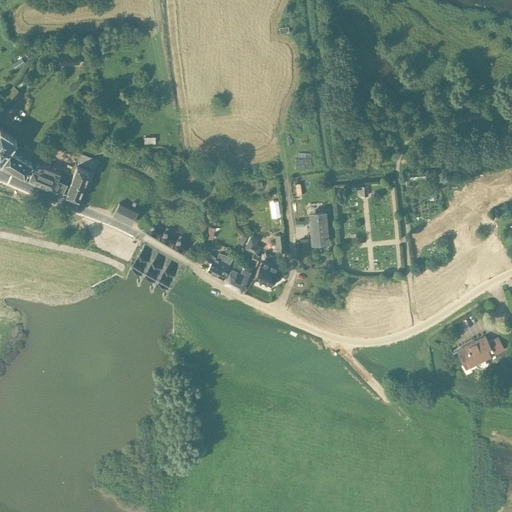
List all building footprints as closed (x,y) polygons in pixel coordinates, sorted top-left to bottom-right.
[(74,53),(60,54),(60,64),(74,63),(74,53)] [(6,96),(2,101),(9,107),(13,103),(6,96)] [(0,128),(0,164),(1,163),(10,150),(17,138),(0,128)] [(32,164),(10,150),(1,163),(24,177),(24,178),(27,179),(32,169),(30,168),(32,164)] [(83,164),(92,166),(94,159),(84,157),(83,164)] [(62,194),(66,183),(58,179),(60,172),(41,165),(38,171),(32,169),(27,179),(28,180),(29,181),(30,182),(34,184),(36,183),(53,190),(62,194)] [(78,200),(88,171),(76,167),(65,195),(78,200)] [(479,172),(472,172),(471,185),(478,185),(479,172)] [(505,190),(505,176),(494,176),(495,190),(505,190)] [(495,204),(495,195),(483,196),(483,204),(495,204)] [(136,207),(138,202),(132,199),(130,204),(136,207)] [(137,211),(119,202),(113,214),(131,223),(137,211)] [(327,240),(325,215),(310,216),(312,241),(327,240)] [(145,248),(145,247),(150,238),(152,235),(151,235),(152,234),(153,234),(155,230),(153,229),(143,246),(124,280),(126,282),(128,278),(127,277),(128,275),(131,270),(132,270),(135,264),(139,257),(141,254),(144,247),(145,248)] [(285,250),(283,234),(278,234),(278,239),(277,240),(276,240),(277,251),(285,250)] [(256,254),(260,247),(254,244),(257,239),(249,235),(243,248),(256,254)] [(156,254),(152,260),(151,260),(149,263),(150,264),(146,271),(145,270),(142,276),(143,277),(140,281),(139,284),(138,283),(136,286),(136,287),(137,288),(138,289),(139,289),(140,288),(141,285),(140,285),(144,278),(145,278),(149,272),(148,271),(152,265),(153,265),(155,261),(154,261),(157,255),(158,255),(164,246),(165,243),(165,242),(165,241),(166,242),(168,238),(168,237),(167,236),(166,236),(165,236),(164,236),(162,240),(163,240),(162,241),(160,243),(155,253),(156,254)] [(162,271),(163,271),(159,278),(158,278),(155,284),(156,285),(152,292),(151,291),(149,294),(149,295),(150,296),(151,296),(152,296),(153,296),(154,293),(153,293),(157,286),(158,286),(162,280),(161,279),(165,272),(166,273),(168,269),(167,269),(170,262),(171,263),(177,253),(178,250),(178,249),(179,249),(181,246),(181,245),(181,244),(179,243),(178,243),(177,244),(175,247),(176,248),(175,248),(173,251),(168,261),(169,261),(165,268),(164,267),(162,271)] [(193,252),(191,250),(188,255),(189,255),(188,256),(186,258),(181,267),(181,268),(181,269),(178,275),(177,275),(175,278),(176,279),(172,285),(171,285),(168,292),(169,292),(165,299),(164,298),(162,302),(164,303),(183,269),(193,252)] [(229,265),(232,258),(218,252),(216,257),(210,254),(207,258),(212,260),(207,270),(223,279),(230,265),(229,265)] [(253,254),(251,259),(254,261),(253,264),(258,266),(262,258),(253,254)] [(282,268),(267,261),(267,262),(262,260),(254,276),(258,277),(260,278),(259,279),(265,282),(265,281),(270,283),(271,284),(271,283),(271,281),(272,279),(273,277),(276,279),(282,268)] [(246,267),(235,261),(224,282),(240,290),(247,276),(243,273),(246,267)] [(485,358),(494,354),(504,348),(498,337),(488,342),(487,341),(478,346),(475,341),(457,350),(466,368),(475,363),(476,364),(476,365),(478,366),(479,366),(481,366),(483,366),(484,365),(485,364),(485,362),(485,361),(485,359),(485,358)]
